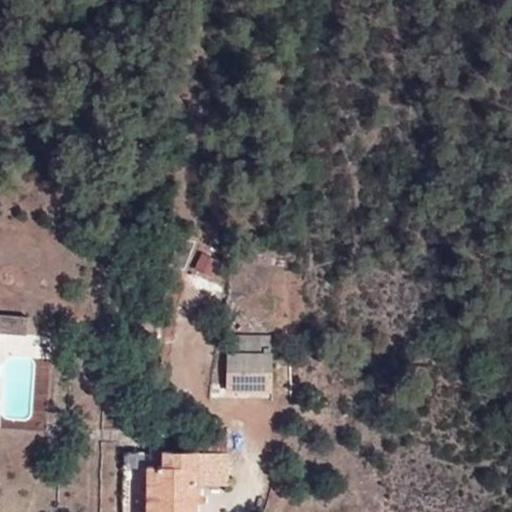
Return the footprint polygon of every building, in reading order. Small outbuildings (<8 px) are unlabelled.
[(0,344),(1,344),(0,335),(32,334),(32,315),(0,314),(0,344)] [(231,352),(273,352),(273,334),(231,334),(231,352)] [(275,392),(274,353),(228,354),(229,393),(275,392)] [(184,403),(164,402),(163,422),(184,423),(184,403)] [(228,453),(163,452),(163,466),(149,466),(148,511),(196,511),(197,484),(227,485),(228,453)]
